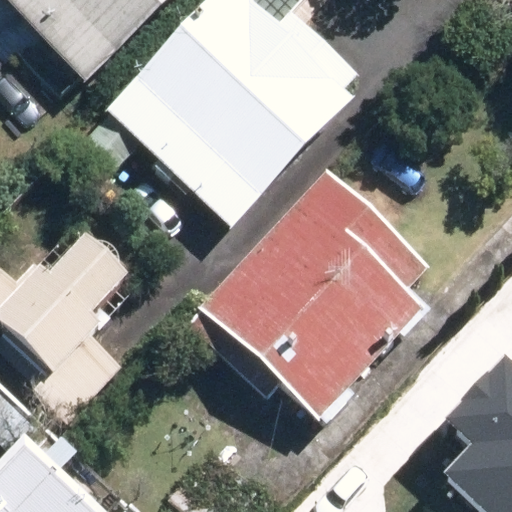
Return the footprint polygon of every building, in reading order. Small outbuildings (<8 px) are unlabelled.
[(0,0),(0,7),(79,94),(182,0),(0,0)] [(213,0),(65,155),(101,189),(136,152),(227,239),(350,110),(338,99),(354,83),(287,20),(306,0),(213,0)] [(320,182),(181,335),(262,407),(273,395),(315,433),(420,317),(399,299),(422,274),(320,182)] [(0,276),(0,342),(43,383),(28,399),(64,434),(118,377),(86,347),(94,339),(83,329),(120,290),(78,250),(44,285),(29,270),(12,288),(0,276)] [(511,331),(432,415),(511,489),(511,331)] [(63,511),(0,451),(0,511),(63,511)] [(265,511),(214,460),(168,505),(174,511),(265,511)] [(503,511),(461,474),(425,511),(503,511)]
